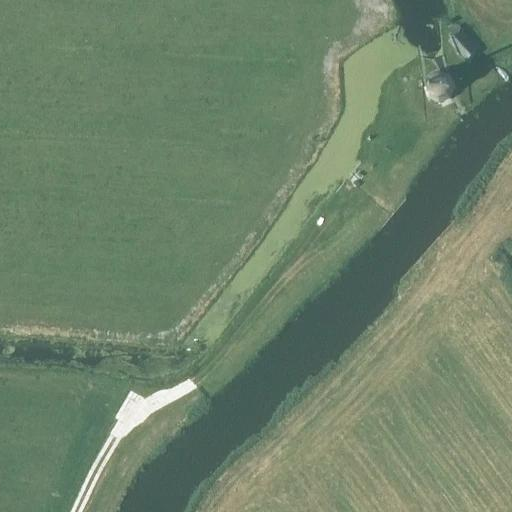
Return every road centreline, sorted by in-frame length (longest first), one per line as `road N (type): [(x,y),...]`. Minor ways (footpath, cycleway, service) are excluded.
road 1 (track): [(346,197),(203,377),(134,409),(75,511)]
road 2 (track): [(134,409),(71,385),(0,380)]
